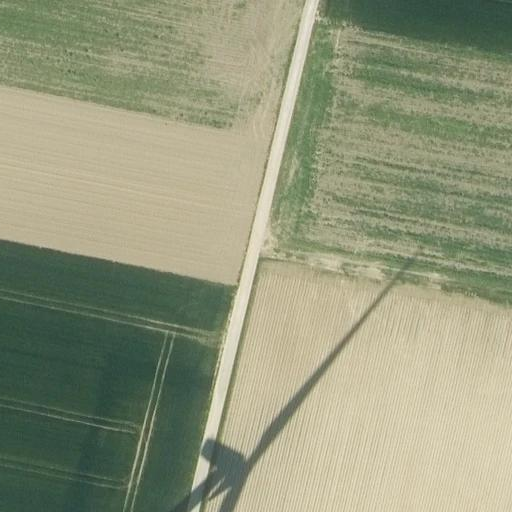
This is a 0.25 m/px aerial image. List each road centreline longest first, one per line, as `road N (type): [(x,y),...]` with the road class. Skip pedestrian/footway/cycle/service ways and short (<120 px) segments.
road 1 (track): [(313,0),(193,511)]
road 2 (track): [(255,248),(511,297)]
